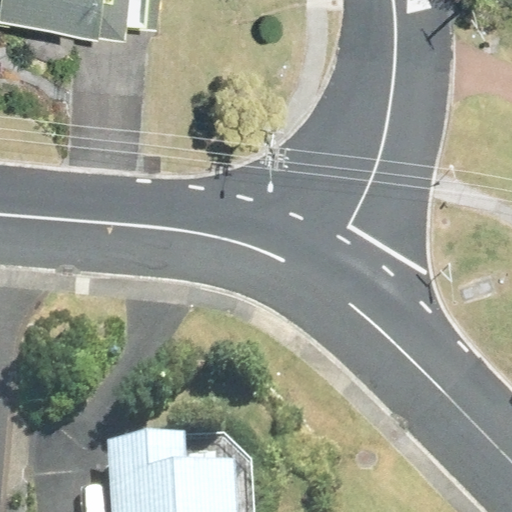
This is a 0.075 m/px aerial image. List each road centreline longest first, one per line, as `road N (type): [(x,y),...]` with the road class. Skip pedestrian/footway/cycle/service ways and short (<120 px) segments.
road 1 (residential): [(316,281),(252,247),(166,229),(9,217)]
road 2 (residential): [(389,0),(389,118),(373,176),(316,281)]
road 3 (residential): [(511,465),(362,313),(316,281)]
